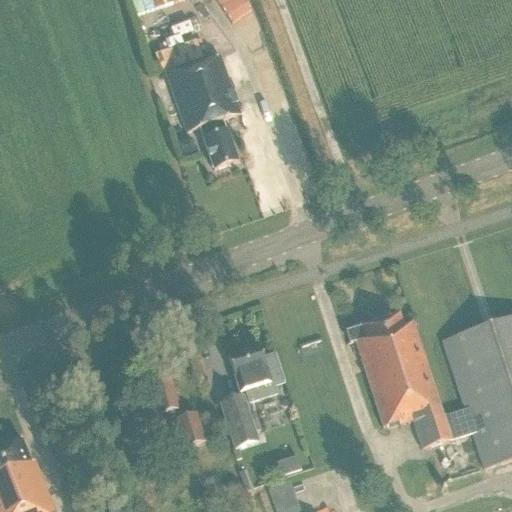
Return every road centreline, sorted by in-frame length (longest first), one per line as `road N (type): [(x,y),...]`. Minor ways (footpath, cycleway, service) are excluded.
road 1 (tertiary): [(0,352),(511,159)]
road 2 (unknown): [(221,19),(304,235)]
